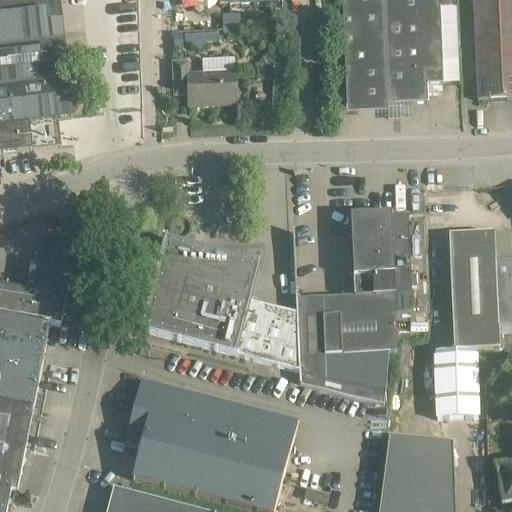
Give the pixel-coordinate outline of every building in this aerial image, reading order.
[(0,0),(0,156),(33,153),(29,125),(72,120),(60,5),(59,5),(58,0),(0,0)] [(341,0),(346,109),(405,106),(427,105),(426,87),(442,86),(442,75),(442,67),(458,66),(456,11),(452,11),(451,0),(341,0)] [(511,0),(473,0),(478,103),(511,101),(511,0)] [(223,36),(240,35),(239,17),(222,18),(223,36)] [(182,41),(173,41),(173,51),(183,50),(182,41)] [(188,64),(171,64),(173,99),(188,99),(189,110),(236,108),(235,75),(234,75),(234,61),(221,62),(222,76),(189,77),(188,64)] [(391,218),(351,220),(352,250),(409,248),(408,219),(391,220),(391,218)] [(298,322),(294,235),(293,235),(296,317),(246,304),(254,272),(182,271),(164,239),(162,240),(169,251),(147,333),(141,332),(140,334),(300,376),(298,322)] [(455,354),(475,354),(502,352),(500,330),(511,329),(511,264),(497,265),(496,237),(449,239),(455,354)] [(409,248),(352,250),(354,300),(412,297),(411,290),(416,290),(416,277),(411,278),(410,250),(409,248)] [(0,317),(61,329),(72,273),(31,266),(26,293),(0,287),(0,317)] [(354,300),(322,302),(324,360),(389,357),(397,357),(396,319),(413,318),(412,297),(354,300)] [(322,302),(297,303),(300,376),(300,381),(301,387),(321,392),(352,400),(384,406),(389,357),(324,360),(322,302)] [(0,380),(37,387),(49,328),(61,330),(61,329),(0,317),(0,380)] [(455,354),(435,355),(437,422),(477,421),(475,354),(455,354)] [(0,380),(0,407),(32,414),(37,387),(0,380)] [(142,384),(125,448),(141,452),(137,467),(133,483),(212,503),(245,511),(275,511),(298,425),(142,384)] [(0,475),(19,479),(32,414),(0,407),(0,475)] [(455,511),(453,444),(389,434),(379,511),(455,511)] [(511,511),(511,466),(494,469),(501,508),(503,508),(505,511),(511,511)] [(0,475),(0,491),(16,494),(19,479),(0,475)] [(0,511),(7,511),(11,495),(16,496),(17,496),(17,495),(16,494),(0,491),(0,511)] [(188,511),(114,492),(108,511),(188,511)]
